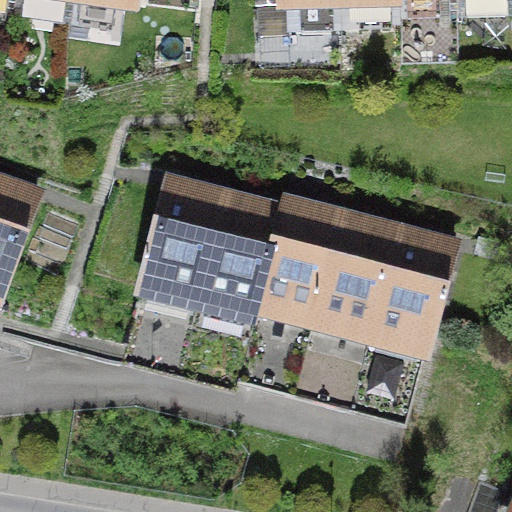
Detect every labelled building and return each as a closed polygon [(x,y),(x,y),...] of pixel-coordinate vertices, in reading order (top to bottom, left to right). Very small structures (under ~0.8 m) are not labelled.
[(0,299),(38,199),(0,184),(0,299)] [(196,305),(225,200),(172,186),(144,291),(196,305)] [(225,200),(196,305),(254,320),(257,308),(282,216),(225,200)] [(313,323),(341,221),(285,206),(282,216),(257,308),(313,323)] [(341,221),(313,323),(369,338),(396,236),(341,221)] [(396,236),(369,338),(427,354),(454,252),(396,236)] [(196,305),(144,291),(130,343),(182,357),(196,305)] [(254,320),(196,305),(182,357),(240,372),(242,363),(254,320)] [(254,320),(242,363),(298,378),(313,323),(257,308),(254,320)] [(369,338),(313,323),(298,378),(354,393),(369,338)] [(427,354),(369,338),(354,393),(412,409),(427,354)]
